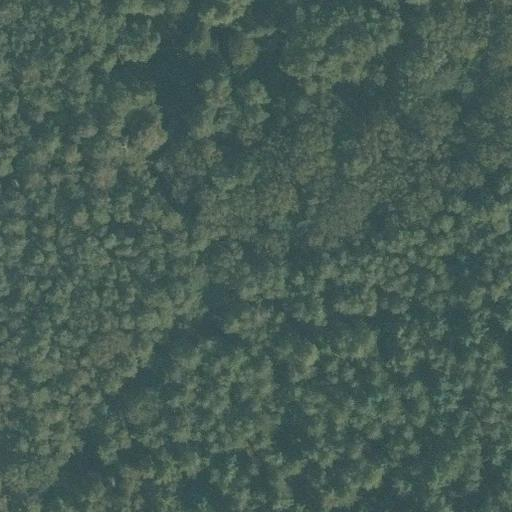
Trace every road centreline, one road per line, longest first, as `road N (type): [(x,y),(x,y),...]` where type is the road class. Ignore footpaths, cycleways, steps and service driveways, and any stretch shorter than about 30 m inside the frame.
road 1 (track): [(511,283),(193,321)]
road 2 (track): [(193,321),(170,322),(134,342),(22,511)]
